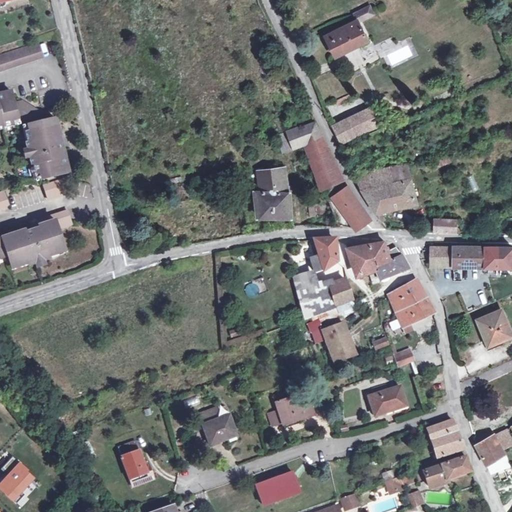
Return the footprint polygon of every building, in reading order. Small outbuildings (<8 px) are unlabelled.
[(358,22),(374,15),(370,7),(354,14),(357,22),(358,22)] [(358,22),(357,22),(326,37),(335,57),(367,41),(358,22)] [(0,56),(0,71),(43,57),(39,44),(0,56)] [(40,172),(41,179),(68,172),(63,149),(60,150),(57,135),(59,134),(55,118),(44,120),(42,112),(22,101),(14,103),(11,91),(0,93),(0,127),(12,125),(11,121),(18,119),(28,125),(30,131),(26,132),(30,148),(26,149),(29,158),(32,157),(36,174),(40,172)] [(353,99),(350,94),(336,101),(338,106),(353,99)] [(371,108),(353,116),(361,132),(378,124),(371,108)] [(361,132),(353,116),(334,125),(342,141),(361,132)] [(276,136),(283,154),(294,149),(304,146),(321,190),(344,180),(331,155),(315,122),(287,131),(287,132),(276,136)] [(437,168),(452,162),(448,153),(448,152),(433,158),(437,168)] [(360,190),(371,207),(381,221),(385,219),(379,212),(416,204),(406,164),(355,176),(361,190),(360,190)] [(259,219),(290,219),(288,193),(287,193),(284,169),(257,173),(259,191),(257,192),(259,219)] [(44,186),(49,200),(68,194),(63,180),(44,186)] [(345,209),(359,229),(371,221),(356,201),(348,187),(333,198),(341,209),(345,209)] [(0,193),(0,208),(8,206),(4,192),(0,193)] [(58,250),(64,248),(58,230),(72,225),(68,211),(37,221),(40,228),(26,233),(25,231),(0,238),(0,259),(8,256),(11,265),(18,262),(19,267),(35,261),(36,265),(45,262),(43,258),(59,253),(58,250)] [(455,232),(456,219),(435,218),(434,232),(455,232)] [(314,270),(314,271),(324,270),(336,261),(334,239),(314,241),(318,255),(310,258),(314,270)] [(378,279),(385,276),(408,268),(401,254),(395,248),(387,250),(384,240),(382,240),(369,243),(349,248),(350,251),(350,253),(351,255),(352,257),(352,258),(353,260),(353,262),(357,274),(367,271),(372,285),(379,282),(378,279)] [(511,253),(511,254),(511,247),(498,247),(468,247),(452,247),(431,247),(430,258),(430,266),(452,266),(498,267),(511,267),(511,253)] [(314,271),(314,270),(291,276),(303,320),(311,318),(314,325),(320,323),(338,317),(334,307),(327,285),(325,280),(317,282),(314,271)] [(344,279),(327,285),(334,307),(351,301),(344,279)] [(402,327),(411,322),(432,313),(425,298),(415,280),(387,296),(395,312),(397,317),(402,327)] [(511,335),(511,334),(501,309),(477,320),(488,346),(511,335)] [(411,322),(402,327),(404,333),(413,329),(411,322)] [(314,325),(311,326),(317,344),(326,340),(323,331),(320,323),(314,325)] [(336,337),(346,333),(343,324),(323,331),(326,340),(336,337)] [(336,337),(326,340),(335,364),(339,363),(338,359),(353,354),(346,333),(336,337)] [(375,350),(389,345),(386,336),(372,342),(375,350)] [(411,352),(393,358),(397,368),(410,363),(415,362),(411,352)] [(372,390),(374,395),(368,397),(375,417),(394,410),(393,409),(406,405),(400,388),(387,392),(385,386),(372,390)] [(277,395),(279,401),(290,398),(288,391),(277,395)] [(293,396),(290,398),(279,401),(275,402),(278,411),(268,414),(272,427),(282,424),(283,425),(301,419),(314,415),(311,405),(310,405),(308,400),(296,404),(293,396)] [(207,435),(210,444),(236,435),(233,426),(229,415),(221,418),(217,408),(200,414),(204,425),(203,425),(207,435)] [(464,448),(461,439),(453,420),(429,429),(439,457),(464,448)] [(492,429),(480,435),(483,440),(493,435),(495,434),(494,433),(492,429)] [(511,444),(511,441),(505,429),(496,433),(504,449),(511,444)] [(483,440),(480,435),(473,438),(475,445),(485,465),(503,454),(493,435),(483,440)] [(119,448),(121,457),(139,451),(136,442),(119,448)] [(139,451),(121,457),(129,479),(147,473),(144,464),(139,451)] [(431,485),(441,481),(471,471),(466,456),(458,459),(457,456),(451,458),(452,461),(424,471),(424,468),(416,471),(419,481),(425,479),(428,486),(431,485)] [(13,457),(3,468),(10,474),(0,484),(0,488),(13,501),(33,479),(26,472),(27,470),(13,457)] [(147,473),(129,479),(132,486),(154,479),(149,462),(144,464),(147,473)] [(381,474),(383,482),(395,478),(392,470),(381,474)] [(401,476),(403,482),(411,479),(409,473),(401,476)] [(295,489),(292,481),(290,482),(287,474),(257,486),(263,501),(295,489)] [(400,477),(385,483),(390,495),(404,489),(400,477)] [(441,481),(431,485),(433,491),(443,488),(441,481)] [(406,495),(412,509),(423,504),(418,491),(406,495)] [(340,498),(344,509),(359,504),(355,493),(340,498)]
